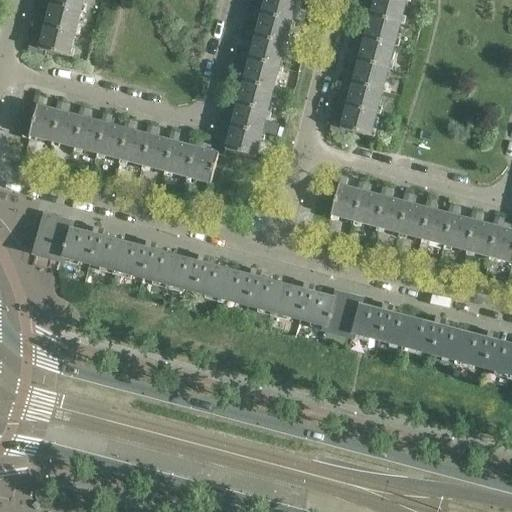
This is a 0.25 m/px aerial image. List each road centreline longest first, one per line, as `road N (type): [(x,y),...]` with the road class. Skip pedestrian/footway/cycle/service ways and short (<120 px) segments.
road 1 (secondary): [(511,488),(44,363),(0,330)]
road 2 (residential): [(0,66),(189,123),(201,120),(236,0)]
road 3 (residential): [(279,251),(0,177)]
road 4 (secondary): [(0,445),(27,445),(280,511)]
road 5 (residential): [(511,312),(279,251)]
road 6 (residential): [(304,153),(493,198),(511,191)]
road 7 (residential): [(304,153),(344,0)]
